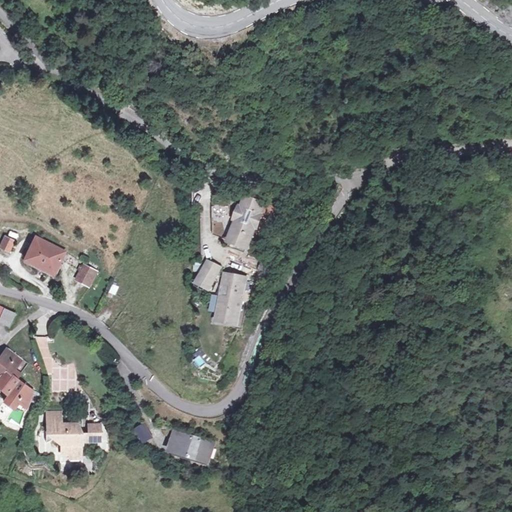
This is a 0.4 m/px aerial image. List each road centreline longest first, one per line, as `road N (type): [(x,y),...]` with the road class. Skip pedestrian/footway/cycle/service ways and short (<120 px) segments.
road 1 (unclassified): [(356,182),(213,174),(63,78),(0,16)]
road 2 (unclassified): [(242,386),(222,412),(183,408),(105,335)]
road 3 (unclassified): [(511,140),(400,158),(356,182)]
road 4 (secondary): [(279,0),(212,23),(167,0)]
